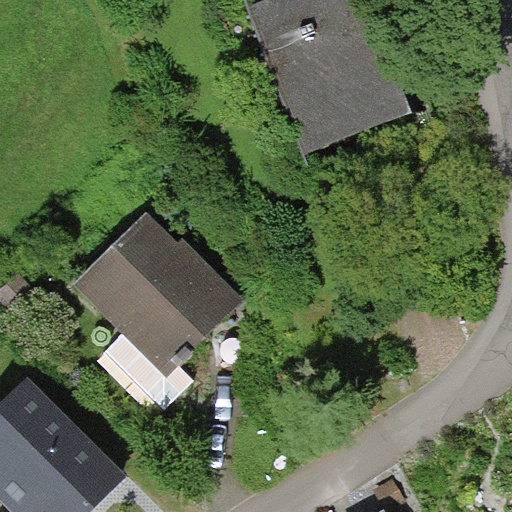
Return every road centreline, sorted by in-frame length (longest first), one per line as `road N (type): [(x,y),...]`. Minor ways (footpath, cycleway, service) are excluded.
road 1 (residential): [(279,511),(498,364),(511,316)]
road 2 (residential): [(511,215),(494,52)]
